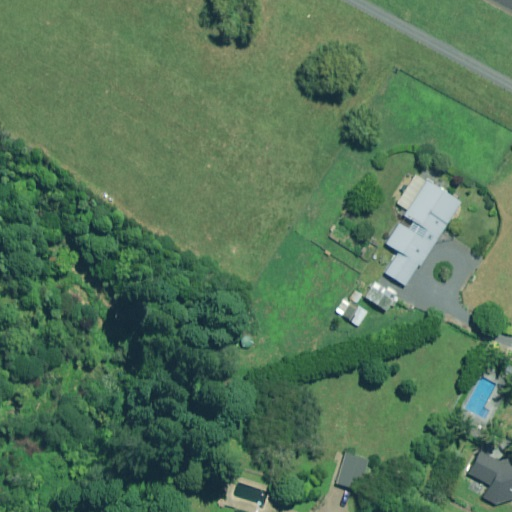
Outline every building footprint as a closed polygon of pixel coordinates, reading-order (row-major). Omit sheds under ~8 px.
[(459,204),(410,172),(391,202),(406,211),(402,217),(413,223),(408,231),(398,224),(385,245),(397,253),(384,274),(404,287),(418,265),(420,266),(459,204)] [(391,302),(371,289),(364,299),(385,312),(391,302)] [(350,302),(344,311),(341,316),(357,327),(367,313),(350,302)] [(511,460),(501,465),(478,453),(466,474),(471,477),(467,485),(483,494),(480,498),(494,506),(511,500),(511,460)] [(367,462),(344,456),(336,485),(359,491),(367,462)]
